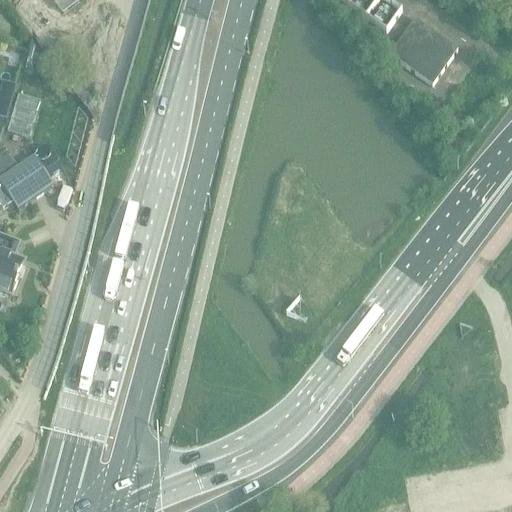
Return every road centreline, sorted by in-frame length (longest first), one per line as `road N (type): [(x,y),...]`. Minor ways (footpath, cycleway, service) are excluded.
road 1 (secondary): [(511,159),(401,285),(304,413),(238,460),(113,505)]
road 2 (primary): [(200,0),(57,511)]
road 3 (primary): [(113,505),(245,0)]
road 4 (secondary): [(213,511),(273,484),(312,453),(511,175)]
road 5 (unclassified): [(25,404),(40,379),(137,0)]
